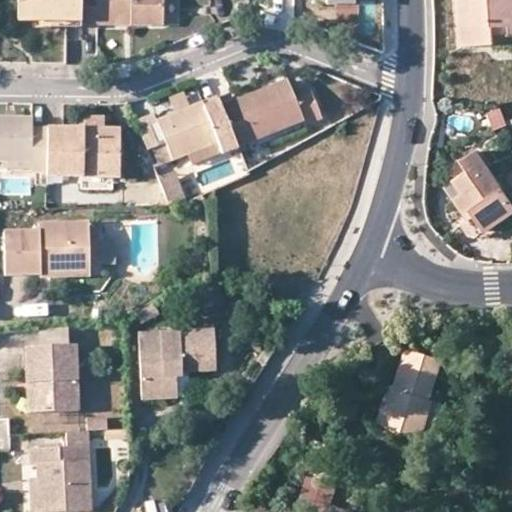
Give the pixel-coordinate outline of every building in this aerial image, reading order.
[(19,0),(20,21),(82,22),(82,0),(19,0)] [(82,0),(82,22),(82,27),(98,27),(97,19),(132,19),(131,27),(164,27),(163,0),(82,0)] [(494,44),(495,34),(494,27),(510,25),(510,33),(511,35),(511,0),(458,0),(462,46),(494,44)] [(495,34),(510,33),(510,25),(494,27),(495,34)] [(261,82),(266,90),(267,94),(290,84),(286,74),(261,82)] [(267,94),(266,90),(222,107),(239,148),(305,122),(307,127),(323,120),(312,92),(296,98),(290,84),(267,94)] [(170,98),(176,115),(192,107),(185,92),(170,98)] [(219,143),(224,155),(239,148),(222,107),(218,98),(192,107),(176,115),(158,122),(174,162),(188,155),(219,143)] [(156,117),(136,124),(147,151),(153,149),(167,143),(158,122),(156,117)] [(85,118),(85,130),(106,130),(106,119),(85,118)] [(31,163),(30,171),(30,174),(47,174),(48,130),(35,130),(35,120),(0,119),(0,162),(7,163),(31,163)] [(106,130),(85,130),(48,130),(47,174),(47,178),(121,179),(121,131),(106,130)] [(160,167),(174,162),(167,143),(153,149),(160,167)] [(194,167),(224,155),(219,143),(188,155),(194,167)] [(511,201),(479,151),(463,161),(469,171),(456,180),(465,193),(458,198),(472,220),(477,216),(487,230),(511,213),(511,201)] [(187,204),(174,174),(159,181),(170,206),(183,206),(187,204)] [(41,265),(90,263),(89,225),(40,226),(40,234),(6,235),(7,276),(42,276),(41,265)] [(90,277),(90,263),(41,265),(42,276),(42,278),(90,277)] [(42,348),(66,347),(65,329),(41,330),(42,348)] [(166,380),(178,380),(184,379),(183,373),(218,372),(216,332),(141,335),(143,401),(166,401),(166,380)] [(36,384),(37,413),(79,411),(76,346),(66,347),(42,348),(26,348),(28,384),(36,384)] [(445,361),(407,351),(396,387),(391,406),(384,404),(378,426),(425,440),(436,402),(433,401),(445,361)] [(179,400),(178,380),(166,380),(166,401),(179,400)] [(29,413),(37,413),(36,384),(28,384),(29,413)] [(390,385),(384,404),(391,406),(396,387),(390,385)] [(445,405),(436,402),(425,440),(434,442),(445,405)] [(109,432),(109,420),(89,420),(89,433),(108,432),(109,432)] [(109,432),(108,432),(109,441),(130,440),(130,431),(109,432)] [(86,433),(67,434),(68,448),(86,448),(86,433)] [(340,449),(319,442),(308,474),(329,482),(340,449)] [(39,478),(40,511),(66,511),(90,511),(86,448),(68,448),(31,450),(31,466),(38,465),(39,478)] [(32,511),(40,511),(39,478),(31,478),(32,511)]
